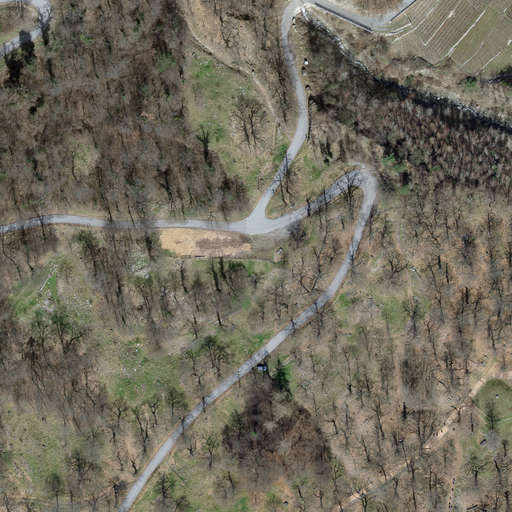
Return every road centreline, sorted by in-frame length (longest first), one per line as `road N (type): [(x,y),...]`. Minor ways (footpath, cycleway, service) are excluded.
road 1 (unclassified): [(121,511),(194,413),(309,313),(342,272),(367,206),(365,179),(348,180),(289,219),(255,227)]
road 2 (unclassified): [(255,227),(54,219),(0,229)]
road 3 (unclassified): [(255,227),(300,130),(302,104),(285,35),(300,0)]
